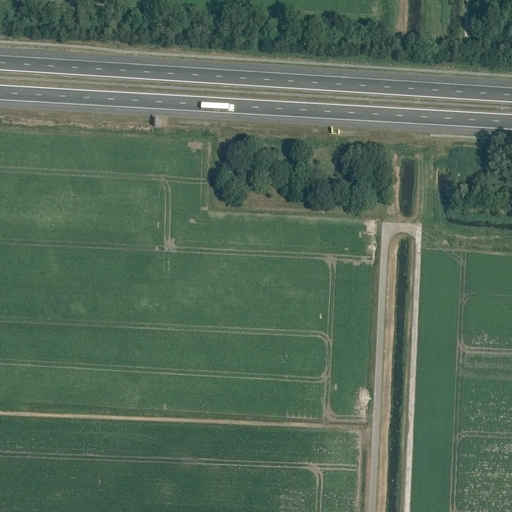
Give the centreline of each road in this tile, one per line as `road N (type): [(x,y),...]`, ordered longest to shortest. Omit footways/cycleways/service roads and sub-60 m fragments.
road 1 (motorway): [(511,96),(0,62)]
road 2 (motorway): [(0,93),(511,122)]
road 3 (unclassified): [(370,511),(384,230),(413,230)]
